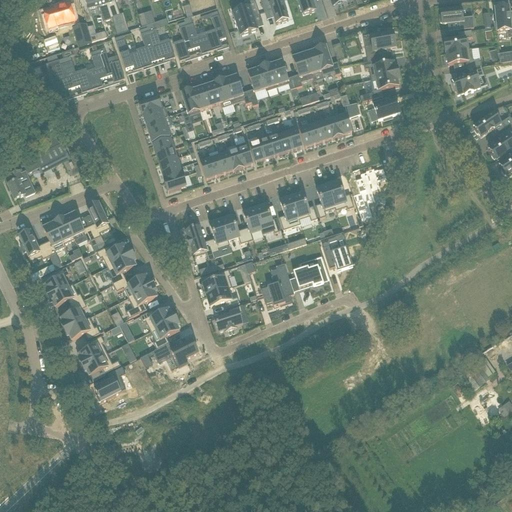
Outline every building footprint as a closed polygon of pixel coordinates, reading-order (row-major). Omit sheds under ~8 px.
[(105,0),(85,0),(88,9),(98,5),(103,23),(112,20),(105,0)] [(105,0),(112,20),(117,37),(128,33),(123,16),(120,17),(115,0),(116,0),(105,0)] [(250,10),(232,15),(240,38),(250,35),(250,34),(258,32),(257,30),(254,19),(260,17),(253,0),(246,0),(248,3),(250,10)] [(268,0),(263,0),(260,1),(264,14),(271,11),(276,26),(282,24),(282,25),(287,24),(286,23),(288,22),(286,16),(288,15),(285,7),(283,8),(282,2),(270,6),(268,0)] [(311,0),(297,0),(299,6),(301,12),(303,17),(315,13),(314,9),(311,0)] [(58,10),(43,15),(47,26),(46,26),(49,34),(59,31),(58,28),(75,23),(69,4),(58,8),(58,10)] [(189,7),(184,9),(187,20),(193,19),(189,7)] [(501,10),(495,11),(497,34),(506,33),(507,40),(511,39),(511,23),(510,23),(509,10),(507,10),(507,8),(501,9),(501,10)] [(440,17),(440,24),(442,24),(442,26),(459,24),(460,32),(474,30),(472,19),(463,20),(462,10),(455,11),(455,10),(448,10),(448,12),(441,13),(441,17),(440,17)] [(144,15),(138,17),(141,29),(147,27),(144,15)] [(215,32),(206,35),(212,53),(222,50),(220,42),(225,41),(226,41),(218,17),(211,20),(212,22),(215,32)] [(86,26),(72,30),(78,49),(92,45),(86,26)] [(186,28),(194,51),(199,49),(201,55),(202,57),(208,55),(212,53),(206,35),(198,37),(197,37),(193,26),(186,28)] [(93,27),(87,29),(91,44),(98,42),(96,36),(93,27)] [(180,43),(174,45),(179,62),(180,64),(185,62),(190,60),(189,57),(188,53),(192,51),(194,51),(186,28),(179,30),(180,32),(183,42),(180,43)] [(156,31),(148,34),(158,63),(164,60),(165,63),(175,60),(169,41),(166,42),(160,44),(156,31)] [(469,51),(467,40),(472,39),(471,33),(458,35),(459,41),(444,44),(446,56),(469,52),(469,51)] [(145,49),(136,52),(137,54),(143,71),(149,69),(152,68),(152,66),(151,65),(157,63),(158,63),(148,34),(144,35),(141,36),(145,49)] [(385,34),(363,38),(363,39),(364,39),(365,49),(372,48),(373,54),(374,53),(376,63),(385,61),(387,60),(386,54),(388,54),(388,53),(387,51),(390,51),(396,50),(393,35),(385,36),(385,34)] [(120,43),(116,44),(123,67),(125,71),(125,73),(126,73),(132,71),(133,73),(133,74),(143,71),(137,54),(129,57),(126,47),(124,42),(120,43)] [(326,49),(314,52),(314,53),(315,53),(321,73),(323,78),(334,74),(335,78),(341,76),(338,64),(332,66),(326,49)] [(473,63),(471,51),(469,51),(469,52),(446,56),(446,57),(445,57),(446,62),(447,62),(448,67),(465,64),(467,70),(481,68),(480,62),(473,63)] [(314,53),(304,56),(311,77),(311,76),(321,73),(315,53),(314,53)] [(102,55),(99,56),(106,79),(112,78),(114,83),(114,85),(119,84),(125,82),(124,79),(119,63),(114,64),(109,66),(108,60),(106,54),(102,55)] [(87,73),(86,73),(93,92),(94,92),(103,89),(102,87),(100,81),(103,80),(106,79),(99,56),(98,57),(92,59),(92,61),(95,71),(90,72),(87,73)] [(298,77),(293,79),(296,90),(302,88),(301,85),(313,81),(311,76),(311,77),(304,56),(293,60),(298,77)] [(57,57),(47,60),(49,66),(54,64),(59,62),(57,57)] [(70,59),(59,62),(60,67),(66,65),(72,63),(70,59)] [(49,66),(46,66),(55,93),(57,92),(59,99),(60,103),(65,101),(71,99),(71,98),(68,92),(73,90),(74,90),(71,79),(65,81),(60,67),(59,62),(54,64),(49,66)] [(60,67),(65,81),(71,79),(74,90),(80,88),(82,94),(82,96),(93,92),(86,73),(87,73),(86,71),(75,75),(73,66),(72,63),(66,65),(60,67)] [(375,63),(363,65),(365,71),(368,71),(371,82),(398,76),(397,70),(395,70),(394,65),(386,67),(376,69),(375,63)] [(270,67),(277,90),(289,87),(290,92),(296,90),(293,79),(287,81),(281,64),(270,67)] [(270,67),(259,71),(266,91),(265,92),(266,94),(277,90),(270,67)] [(480,90),(476,80),(484,77),(481,68),(467,70),(470,77),(452,83),(453,85),(452,86),(455,94),(456,93),(457,97),(464,95),(465,96),(473,93),(473,92),(480,90)] [(253,92),(247,94),(251,105),(252,109),(258,107),(255,95),(265,92),(266,91),(259,71),(248,74),(253,92)] [(398,76),(371,82),(373,94),(381,92),(399,89),(398,84),(400,83),(398,76)] [(226,82),(225,82),(233,107),(244,103),(245,107),(251,105),(247,94),(242,95),(236,78),(226,82)] [(225,81),(214,85),(214,86),(214,85),(221,106),(220,106),(222,111),(233,107),(225,82),(226,82),(225,81)] [(214,86),(203,89),(210,109),(220,106),(221,106),(214,85),(214,86)] [(193,92),(192,92),(199,113),(200,113),(210,109),(203,89),(193,92)] [(187,113),(181,115),(185,127),(186,129),(187,135),(194,133),(191,125),(189,119),(200,115),(200,113),(199,113),(192,92),(181,96),(187,113)] [(372,96),(360,98),(361,104),(373,102),(372,96)] [(308,98),(300,101),(303,108),(311,106),(308,98)] [(160,100),(139,107),(143,118),(143,117),(163,110),(160,100)] [(386,101),(372,105),(374,111),(378,122),(378,123),(383,121),(384,123),(392,121),(391,119),(400,116),(396,103),(390,105),(388,106),(386,101)] [(356,106),(345,108),(349,121),(360,117),(356,106)] [(163,110),(143,117),(143,118),(146,126),(163,120),(164,121),(168,119),(165,109),(163,110)] [(103,114),(92,121),(104,142),(116,135),(103,114)] [(345,115),(336,118),(342,138),(343,138),(352,135),(345,115)] [(475,130),(474,131),(477,136),(478,135),(481,139),(483,138),(493,131),(497,136),(502,133),(508,129),(511,125),(511,122),(510,119),(502,124),(495,115),(474,129),(475,130)] [(336,118),(326,121),(333,141),(332,141),(333,141),(343,138),(342,138),(336,118)] [(163,120),(146,126),(149,135),(166,129),(164,121),(163,120)] [(326,121),(317,124),(324,144),(332,141),(333,141),(326,121)] [(317,124),(308,127),(315,147),(324,144),(317,124)] [(308,127),(299,130),(305,150),(315,147),(308,127)] [(166,129),(149,135),(152,145),(172,138),(169,128),(166,129)] [(295,128),(285,131),(292,153),(302,150),(295,128)] [(493,149),(489,152),(492,156),(491,157),(494,161),(495,160),(496,162),(497,161),(509,154),(511,151),(511,143),(509,139),(511,138),(511,137),(511,133),(511,132),(510,130),(508,131),(498,138),(499,138),(502,143),(495,148),(493,149)] [(285,131),(276,134),(283,156),(292,153),(285,131)] [(276,134),(266,137),(267,139),(274,159),(283,156),(276,134)] [(107,145),(113,155),(123,148),(117,138),(107,145)] [(237,141),(238,146),(247,144),(246,138),(237,141)] [(51,170),(71,161),(62,145),(59,147),(55,139),(46,143),(50,151),(23,165),(29,176),(48,165),(51,170)] [(267,139),(258,142),(259,145),(259,144),(265,162),(274,159),(267,139)] [(173,141),(153,148),(156,157),(174,151),(174,152),(176,151),(173,141)] [(259,145),(250,147),(255,165),(265,162),(259,144),(259,145)] [(245,145),(235,148),(237,153),(243,170),(244,170),(253,167),(245,145)] [(123,151),(113,157),(121,171),(131,165),(123,151)] [(174,151),(156,157),(159,166),(177,160),(174,152),(174,151)] [(511,159),(501,167),(500,167),(503,171),(501,172),(504,177),(506,176),(507,178),(511,174),(511,151),(509,154),(511,158),(511,159)] [(237,153),(228,156),(234,173),(233,173),(234,174),(244,170),(243,170),(237,153)] [(228,156),(219,158),(225,176),(233,173),(234,173),(228,156)] [(209,157),(199,160),(206,182),(216,179),(210,161),(209,157)] [(210,161),(216,179),(225,176),(219,158),(210,161)] [(177,160),(159,166),(162,175),(182,169),(179,159),(177,160)] [(358,189),(351,191),(359,217),(371,214),(366,200),(374,197),(370,187),(378,184),(377,179),(385,176),(382,165),(373,168),(372,167),(374,167),(373,166),(364,169),(364,170),(358,172),(360,176),(354,178),(358,189)] [(182,169),(162,175),(165,184),(183,179),(185,179),(182,169)] [(35,195),(27,177),(24,179),(20,172),(9,176),(13,184),(8,186),(15,202),(25,197),(26,199),(35,195)] [(138,174),(127,180),(133,191),(144,185),(138,174)] [(165,184),(164,184),(168,195),(186,189),(183,179),(165,184)] [(339,184),(328,188),(335,211),(336,213),(347,210),(347,212),(354,210),(350,197),(344,199),(339,184)] [(321,206),(315,208),(318,215),(320,221),(326,219),(325,214),(335,211),(328,188),(316,192),(321,206)] [(139,199),(150,194),(147,189),(137,194),(139,199)] [(303,196),(291,200),(299,223),(309,219),(311,224),(317,222),(313,209),(307,211),(303,196)] [(285,218),(279,220),(283,233),(301,227),(299,223),(291,200),(290,200),(289,198),(281,201),(282,203),(280,204),(281,207),(285,218)] [(99,206),(87,211),(90,217),(95,226),(89,229),(95,242),(101,239),(100,236),(111,231),(105,220),(107,219),(104,212),(102,213),(99,206)] [(266,208),(255,212),(262,232),(261,233),(263,237),(274,233),(274,236),(281,234),(280,229),(277,221),(271,223),(266,208)] [(248,230),(243,232),(247,245),(253,243),(251,236),(261,233),(262,232),(255,212),(243,216),(248,230)] [(65,220),(64,220),(73,240),(74,240),(83,235),(88,245),(89,244),(95,242),(89,229),(83,232),(75,215),(65,220)] [(223,222),(221,223),(228,243),(238,240),(241,247),(247,245),(243,232),(237,234),(232,219),(230,220),(230,218),(222,220),(223,222)] [(65,220),(53,225),(54,225),(64,247),(65,247),(75,242),(74,240),(73,240),(64,220),(65,220)] [(214,241),(209,243),(213,256),(219,254),(219,251),(230,248),(228,243),(221,223),(210,227),(214,241)] [(53,225),(43,230),(45,234),(49,243),(43,246),(49,259),(56,256),(55,254),(65,249),(66,249),(65,247),(64,247),(54,225),(53,225)] [(198,230),(187,234),(189,241),(187,241),(191,251),(192,250),(195,259),(206,256),(209,263),(211,263),(215,261),(213,256),(209,243),(203,245),(198,230)] [(30,234),(19,239),(22,246),(20,247),(24,254),(26,253),(31,264),(42,259),(43,262),(49,259),(43,246),(38,249),(30,234)] [(343,235),(328,240),(329,246),(336,243),(343,241),(342,237),(341,236),(343,235)] [(100,253),(97,255),(100,261),(102,260),(107,270),(133,257),(129,251),(128,252),(125,247),(112,254),(109,248),(106,250),(100,253)] [(323,250),(329,270),(329,271),(333,270),(335,269),(337,275),(343,273),(349,271),(348,271),(352,270),(352,268),(351,264),(349,258),(348,256),(346,250),(340,252),(339,252),(332,255),(330,248),(323,250)] [(56,256),(49,259),(53,267),(56,272),(62,269),(56,256)] [(107,270),(102,273),(107,283),(110,281),(113,287),(126,281),(123,275),(136,269),(134,264),(136,263),(133,257),(107,270)] [(302,272),(293,275),(294,278),(295,280),(299,292),(309,288),(312,287),(313,288),(313,289),(317,288),(323,286),(322,284),(324,283),(327,282),(328,282),(321,260),(315,262),(317,269),(309,272),(308,270),(302,272)] [(252,265),(245,267),(247,272),(248,276),(255,274),(252,265)] [(212,268),(199,272),(201,278),(218,272),(217,268),(216,266),(212,268)] [(274,287),(261,291),(265,306),(269,305),(272,304),(273,307),(274,309),(278,308),(280,308),(290,304),(288,299),(291,298),(292,297),(294,297),(293,295),(289,282),(284,266),(276,269),(277,271),(281,285),(274,287)] [(53,267),(44,271),(47,276),(56,272),(53,267)] [(57,282),(44,289),(46,293),(44,294),(48,300),(71,288),(70,288),(66,278),(70,276),(67,270),(54,276),(57,282)] [(217,282),(203,287),(207,298),(230,291),(232,290),(228,279),(231,278),(229,272),(216,276),(217,282)] [(465,293),(475,313),(484,308),(485,311),(509,299),(498,277),(465,293)] [(126,281),(113,287),(117,294),(123,291),(128,301),(154,288),(150,282),(149,282),(146,278),(140,281),(128,287),(126,281)] [(104,284),(97,288),(100,294),(107,290),(104,284)] [(71,288),(48,300),(51,306),(53,305),(55,310),(68,303),(71,309),(84,303),(80,296),(78,297),(73,287),(70,288),(71,288)] [(133,311),(126,314),(129,321),(136,317),(147,312),(144,306),(157,299),(155,295),(157,294),(154,288),(128,301),(133,311)] [(230,291),(207,298),(210,309),(225,305),(227,310),(240,306),(238,300),(233,301),(232,297),(230,291)] [(102,297),(101,298),(104,303),(105,305),(111,302),(108,294),(102,297)] [(74,315),(61,321),(63,326),(61,327),(64,333),(87,321),(82,311),(87,309),(84,303),(71,309),(74,315)] [(229,318),(215,322),(219,334),(225,332),(226,333),(235,330),(235,329),(242,327),(238,316),(242,314),(240,308),(227,312),(229,318)] [(152,312),(140,319),(143,325),(146,324),(151,334),(176,321),(173,315),(171,316),(169,312),(155,318),(152,312)] [(87,321),(64,333),(67,339),(69,338),(72,343),(85,336),(88,342),(100,336),(97,329),(95,330),(90,320),(89,320),(87,321)] [(176,321),(151,334),(156,344),(153,345),(157,352),(169,345),(166,340),(179,333),(177,328),(179,328),(176,321)] [(119,328),(110,333),(113,338),(122,334),(121,332),(119,328)] [(128,329),(121,332),(122,334),(124,338),(131,334),(128,329)] [(92,351),(78,357),(81,362),(79,363),(82,369),(107,356),(102,346),(105,345),(101,338),(89,345),(92,351)] [(157,352),(152,354),(157,364),(167,360),(168,361),(173,359),(179,370),(188,365),(186,361),(198,355),(192,343),(176,351),(173,344),(173,343),(169,345),(157,352)] [(132,354),(125,357),(126,358),(130,365),(137,362),(132,354)] [(107,356),(82,369),(85,375),(87,374),(89,379),(103,372),(105,376),(121,368),(118,363),(112,366),(107,356)] [(147,357),(140,360),(146,371),(149,369),(152,367),(151,366),(152,365),(148,358),(147,357)] [(111,383),(95,391),(98,398),(96,399),(99,404),(101,403),(101,404),(126,391),(120,379),(126,376),(122,369),(108,377),(111,383)] [(482,388),(471,371),(464,376),(475,393),(482,388)] [(507,417),(501,408),(498,411),(504,419),(507,417)]
